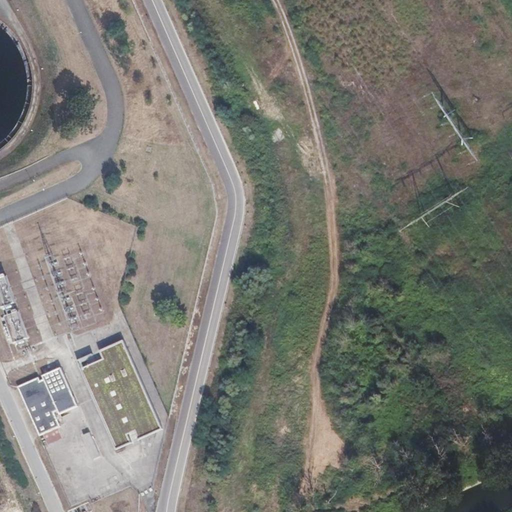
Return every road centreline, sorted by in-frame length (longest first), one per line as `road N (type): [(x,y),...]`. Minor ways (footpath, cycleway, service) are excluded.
road 1 (unclassified): [(167,511),(235,193),(152,0)]
road 2 (track): [(278,0),(319,140),(333,256),(307,488),(292,511)]
